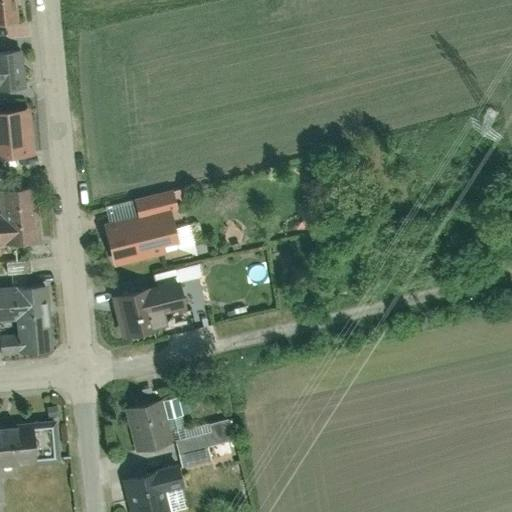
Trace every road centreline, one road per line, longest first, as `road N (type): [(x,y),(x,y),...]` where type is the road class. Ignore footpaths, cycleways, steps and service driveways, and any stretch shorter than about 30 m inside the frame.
road 1 (residential): [(83,373),(192,355),(511,276)]
road 2 (residential): [(83,373),(47,0)]
road 3 (residential): [(96,511),(83,373)]
